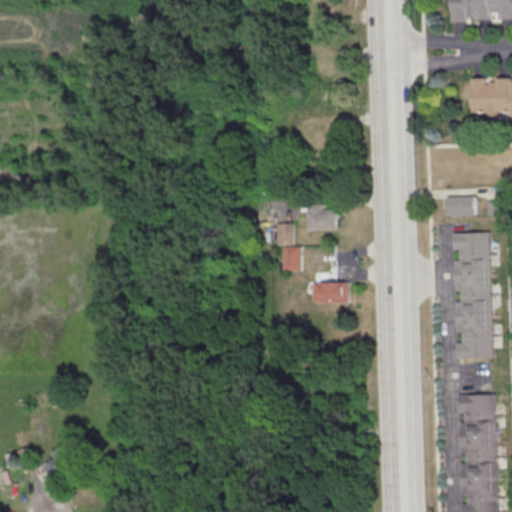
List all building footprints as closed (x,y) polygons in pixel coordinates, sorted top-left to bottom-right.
[(511,0),(511,19),(503,19),(503,17),(495,17),(495,14),(492,15),(492,21),(478,21),(478,17),(470,17),(470,14),(467,14),(467,20),(454,20),(454,0),(511,0)] [(473,113),(474,79),(488,79),(488,85),(491,85),(491,82),(497,82),(497,78),(511,78),(511,112),(499,112),(499,117),(489,117),(489,113),(473,113)] [(476,215),(476,196),(449,196),(449,215),(476,215)] [(310,205),(311,230),(339,230),(339,220),(340,220),(340,210),(326,211),(326,205),(310,205)] [(280,224),(296,224),(296,246),(280,246),(280,224)] [(454,232),(490,231),(494,358),(459,359),(459,342),(464,342),(464,331),(459,331),(457,301),(463,301),(462,289),(457,290),(456,260),(461,259),(461,249),(455,249),(454,232)] [(287,248),(303,248),(303,270),(287,270),(287,248)] [(316,284),(351,283),(352,303),(317,303),(316,284)] [(460,394),(496,393),(499,511),(464,511),(464,504),(470,504),(469,493),(464,493),(463,463),(468,463),(468,451),(462,452),(461,421),(467,421),(466,411),(461,411),(460,394)] [(45,464),(54,480),(77,468),(65,445),(52,452),(55,458),(45,464)]
